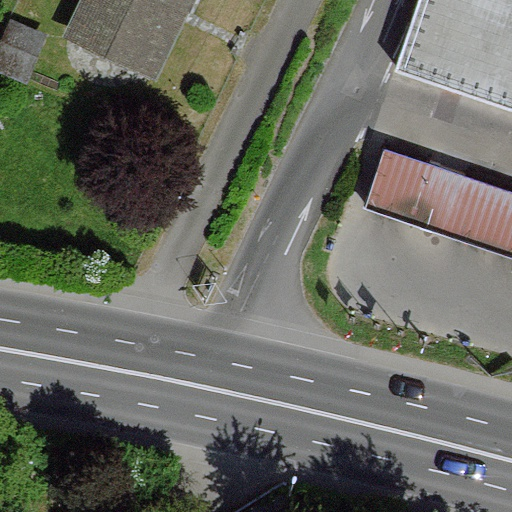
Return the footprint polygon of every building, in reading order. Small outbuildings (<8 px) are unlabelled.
[(88,0),(75,30),(147,64),(176,0),(185,0),(190,2),(190,0),(88,0)] [(511,0),(419,0),(398,64),(511,102),(511,0)] [(411,216),(430,160),(385,146),(367,203),(411,216)] [(469,174),(430,160),(411,216),(449,230),(469,174)] [(511,188),(469,174),(449,230),(511,250),(511,188)]
